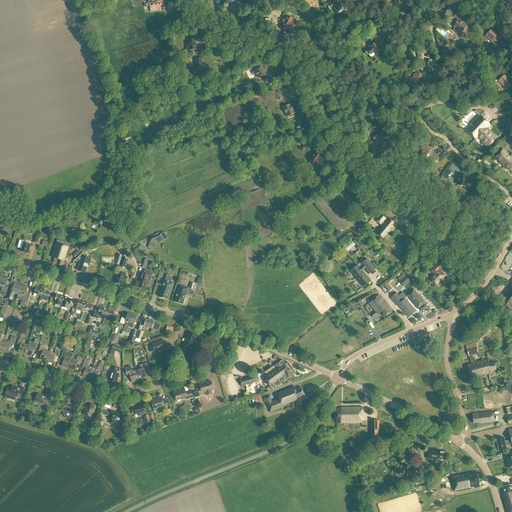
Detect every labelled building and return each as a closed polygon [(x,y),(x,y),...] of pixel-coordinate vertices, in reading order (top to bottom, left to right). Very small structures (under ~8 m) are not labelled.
[(234,13),(237,10),(235,8),(236,7),(238,9),(241,7),(235,1),(232,4),(228,8),(231,11),(232,11),(234,13)] [(339,2),(335,4),(333,1),(327,5),(330,10),(334,7),(336,12),(342,8),(341,7),(341,6),(339,2)] [(451,14),(454,16),(454,17),(458,19),(454,27),(455,27),(453,31),(457,33),(459,29),(463,32),(466,26),(461,23),(464,16),(457,12),(453,10),(451,14)] [(286,19),(284,18),(282,22),(284,23),(282,27),(288,29),(289,27),(291,28),(293,23),(291,22),(293,19),(287,16),(286,19)] [(499,38),(497,37),(491,30),(486,35),(494,43),(499,38)] [(189,46),(187,46),(187,50),(196,50),(195,40),(189,40),(189,46)] [(375,54),(381,50),(379,48),(380,47),(379,46),(378,46),(376,43),(370,47),(371,48),(368,50),(371,54),(374,52),(375,54)] [(421,50),(416,51),(417,56),(422,55),(421,54),(427,52),(425,47),(420,48),(421,50)] [(471,65),(471,68),(467,68),(467,76),(474,76),(474,71),(479,71),(479,65),(471,65)] [(264,80),(269,78),(267,74),(265,75),(262,67),(255,70),(255,71),(252,72),(254,76),(257,74),(258,78),(262,76),(264,80)] [(499,80),(505,86),(507,88),(511,83),(504,75),(499,80)] [(283,108),(287,116),(294,113),(290,105),(283,108)] [(487,148),(497,138),(486,128),(489,125),(480,116),(471,125),(470,125),(471,126),(467,130),(469,132),(469,133),(476,139),(478,137),(483,141),(482,142),(487,148)] [(374,141),(378,138),(381,141),(384,139),(384,138),(388,136),(384,131),(379,134),(378,134),(376,135),(376,134),(372,137),(374,141)] [(430,149),(422,145),(417,157),(421,159),(422,156),(423,156),(424,153),(428,154),(430,149)] [(443,160),(450,153),(446,150),(442,154),(443,154),(440,157),(443,160)] [(500,162),(502,164),(509,157),(505,153),(506,152),(503,150),(496,157),(500,161),(500,162)] [(321,163),(324,159),(321,157),(322,156),(316,152),(311,159),(317,163),(319,161),(321,163)] [(511,159),(509,157),(502,164),(504,166),(505,166),(510,170),(511,167),(511,159)] [(326,164),(332,176),(338,173),(332,161),(326,164)] [(443,175),(437,181),(447,191),(453,185),(443,175)] [(469,183),(470,178),(466,178),(466,176),(459,175),(458,184),(465,185),(465,183),(469,183)] [(395,206),(391,211),(398,216),(401,212),(397,208),(399,206),(397,204),(395,206)] [(387,218),(384,222),(386,219),(380,214),(375,220),(381,225),(382,224),(382,225),(379,229),(378,229),(375,232),(382,239),(388,232),(389,233),(396,225),(387,218)] [(148,247),(152,251),(157,245),(164,240),(160,235),(152,239),(148,247)] [(18,248),(21,249),(21,251),(28,253),(29,248),(30,249),(31,245),(24,242),(23,242),(20,241),(18,248)] [(55,259),(54,261),(53,264),(63,268),(65,263),(63,263),(68,247),(56,243),(51,258),(55,259)] [(361,243),(356,247),(359,250),(360,249),(362,251),(365,248),(361,243)] [(83,249),(81,247),(73,255),(75,257),(83,249)] [(80,262),(78,270),(82,271),(86,273),(88,265),(89,266),(92,258),(87,257),(88,254),(87,254),(83,253),(75,261),(80,262)] [(123,257),(120,266),(125,268),(128,258),(129,255),(124,254),(123,257)] [(363,287),(371,281),(364,273),(363,273),(362,272),(363,271),(362,271),(365,268),(370,274),(376,269),(368,259),(362,264),(363,266),(360,268),(358,265),(351,271),(354,275),(363,287)] [(442,281),(440,280),(444,276),(439,271),(444,265),(440,261),(431,271),(435,275),(431,280),(436,284),(437,284),(439,285),(440,285),(442,284),(442,281)] [(141,279),(138,288),(144,290),(147,280),(151,281),(154,272),(145,269),(144,273),(142,279),(141,279)] [(125,278),(126,274),(118,272),(116,280),(116,283),(121,284),(124,277),(125,278)] [(405,276),(400,281),(405,287),(410,281),(405,276)] [(165,280),(159,296),(167,299),(173,282),(171,282),(172,279),(166,277),(165,280)] [(9,288),(6,298),(12,300),(13,296),(13,293),(18,295),(18,294),(21,285),(14,283),(12,289),(9,288)] [(18,295),(17,299),(21,300),(22,300),(20,306),(24,307),(26,301),(28,295),(25,294),(27,287),(21,285),(18,294),(18,295)] [(179,286),(174,302),(183,304),(188,289),(179,286)] [(38,298),(39,294),(41,295),(43,290),(36,287),(34,293),(37,294),(36,297),(38,298)] [(398,305),(408,317),(416,310),(415,309),(416,309),(417,308),(418,309),(425,302),(413,289),(406,296),(407,297),(403,300),(397,293),(390,298),(397,306),(398,305)] [(41,295),(40,301),(41,301),(42,300),(47,301),(50,292),(43,290),(41,295)] [(61,306),(64,297),(57,294),(55,300),(56,300),(55,304),(61,306)] [(393,312),(379,295),(369,304),(375,311),(371,315),(373,318),(380,313),(385,318),(393,312)] [(61,306),(62,306),(61,307),(68,309),(71,299),(64,297),(61,306)] [(76,310),(83,312),(84,308),(86,303),(78,300),(77,306),(76,310)] [(355,303),(358,309),(364,306),(360,300),(355,303)] [(98,319),(99,317),(104,319),(105,315),(106,315),(107,310),(100,307),(98,313),(95,311),(93,318),(98,319)] [(126,315),(124,315),(123,318),(126,318),(124,323),(126,323),(125,326),(126,326),(124,332),(126,333),(132,315),(127,313),(126,315)] [(131,328),(133,329),(135,321),(138,322),(139,319),(136,318),(137,316),(132,315),(126,333),(129,333),(131,328)] [(151,328),(156,330),(158,324),(153,323),(154,321),(146,319),(144,326),(151,328)] [(195,339),(197,335),(188,333),(187,336),(186,336),(183,346),(194,349),(196,342),(195,342),(196,339),(195,339)] [(12,336),(10,341),(8,341),(7,342),(5,341),(2,351),(8,353),(11,342),(14,343),(16,337),(12,336)] [(25,354),(28,344),(23,343),(25,340),(20,338),(18,344),(20,345),(18,352),(25,354)] [(40,340),(35,339),(33,346),(28,344),(25,354),(31,356),(33,349),(37,350),(40,340)] [(166,348),(163,340),(152,344),(154,352),(166,348)] [(476,343),(467,345),(468,349),(467,349),(468,356),(478,354),(476,343)] [(121,353),(123,348),(113,344),(110,354),(114,356),(116,351),(121,353)] [(47,361),(50,351),(45,350),(46,346),(41,345),(39,351),(42,352),(40,359),(47,361)] [(65,348),(63,352),(61,358),(64,359),(62,366),(68,368),(72,358),(71,358),(73,353),(68,352),(68,349),(65,348)] [(55,353),(50,351),(47,361),(53,363),(55,356),(58,357),(60,351),(56,349),(55,353)] [(72,358),(68,368),(75,370),(77,363),(80,364),(82,358),(78,356),(76,360),(72,358)] [(82,368),(85,369),(83,377),(89,379),(92,369),(92,368),(88,366),(90,360),(85,359),(82,368)] [(488,360),(467,365),(470,379),(490,374),(489,373),(491,372),(496,371),(495,368),(499,367),(498,362),(494,363),(493,362),(489,363),(488,360)] [(277,386),(295,373),(288,362),(285,364),(282,361),(274,366),(275,368),(263,376),(270,386),(274,383),(277,386)] [(143,371),(150,369),(147,363),(139,365),(140,368),(135,370),(139,380),(142,379),(146,378),(143,371)] [(116,383),(119,374),(116,373),(118,368),(113,366),(111,372),(112,373),(109,381),(116,383)] [(131,372),(129,366),(124,368),(127,376),(129,376),(132,383),(136,382),(136,381),(139,380),(135,370),(131,372)] [(92,369),(89,379),(96,381),(98,373),(101,374),(102,371),(97,369),(92,368),(92,369)] [(241,386),(258,381),(256,375),(240,380),(241,386)] [(201,388),(193,390),(196,397),(204,395),(203,393),(206,392),(207,395),(212,394),(211,390),(214,390),(211,381),(204,383),(199,384),(201,388)] [(15,400),(16,396),(21,398),(25,387),(21,386),(21,388),(12,385),(11,389),(7,388),(4,397),(9,398),(8,399),(14,401),(14,400),(15,400)] [(301,398),(305,396),(301,387),(295,390),(293,386),(277,393),(279,398),(272,401),(269,396),(263,398),(264,402),(265,402),(270,413),(283,407),(290,404),(292,409),(296,407),(294,402),(296,401),(301,399),(301,398)] [(187,399),(193,397),(191,391),(186,393),(185,389),(174,392),(177,400),(186,397),(187,399)] [(52,398),(49,397),(49,395),(46,394),(45,396),(37,393),(35,402),(45,405),(44,409),(49,410),(52,398)] [(253,396),(257,408),(262,406),(261,403),(263,403),(260,393),(253,396)] [(160,408),(168,406),(166,400),(163,401),(161,396),(157,398),(157,399),(151,402),(153,409),(160,406),(160,408)] [(75,412),(72,411),(74,403),(70,402),(70,404),(62,401),(59,410),(63,411),(63,412),(63,413),(64,416),(65,418),(66,419),(68,419),(73,421),(75,412)] [(85,408),(83,415),(87,416),(90,417),(93,418),(92,419),(95,420),(96,416),(94,415),(96,406),(89,404),(87,408),(85,408)] [(139,416),(143,414),(144,416),(143,416),(146,424),(151,422),(149,415),(148,415),(146,408),(143,409),(142,405),(136,407),(136,406),(131,407),(132,410),(134,414),(136,413),(138,413),(139,416)] [(336,423),(362,423),(362,407),(340,407),(340,408),(336,408),(336,423)] [(119,426),(121,418),(119,417),(118,415),(118,413),(111,411),(108,418),(111,419),(112,421),(111,423),(119,426)] [(478,423),(493,422),(492,412),(472,414),(473,423),(478,422),(478,423)] [(379,420),(370,420),(371,440),(379,440),(379,420)] [(511,446),(511,429),(508,430),(510,440),(505,442),(504,438),(497,439),(499,450),(506,449),(505,446),(511,445),(511,446)] [(444,460),(445,451),(439,451),(439,450),(428,449),(426,459),(432,460),(432,458),(444,460)] [(439,469),(431,469),(431,474),(422,476),(423,480),(415,482),(409,483),(410,486),(416,485),(427,482),(426,480),(432,478),(432,476),(439,476),(439,469)] [(454,492),(479,487),(477,473),(473,474),(472,472),(451,476),(454,492)] [(506,511),(511,511),(511,488),(511,485),(502,488),(503,494),(501,495),(506,511)]
